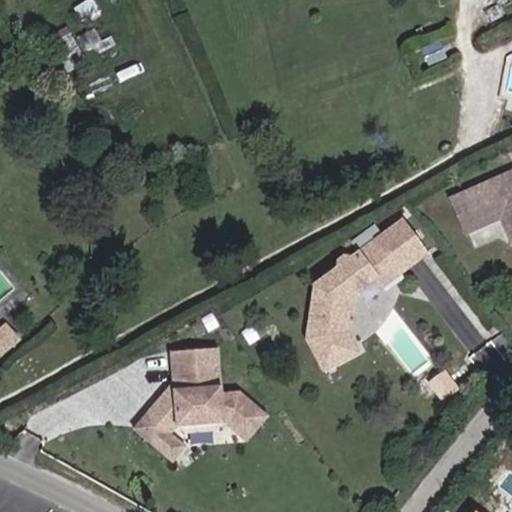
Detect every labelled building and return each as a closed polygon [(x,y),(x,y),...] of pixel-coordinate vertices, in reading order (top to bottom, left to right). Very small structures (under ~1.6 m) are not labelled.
[(511,169),(449,198),(467,240),(501,225),(510,244),(511,243),(511,169)] [(428,260),(404,229),(356,266),(349,265),(342,270),(341,277),(320,293),(313,346),(329,375),(359,358),(349,339),(350,324),(345,318),(346,308),(377,285),(397,270),(403,278),(428,260)] [(383,293),(403,278),(397,270),(377,285),(383,293)] [(12,323),(0,333),(0,351),(4,357),(26,339),(12,323)] [(224,349),(185,351),(186,381),(180,381),(178,384),(179,396),(167,396),(165,395),(137,426),(160,447),(173,432),(180,425),(228,423),(233,428),(240,421),(256,436),(272,419),(244,393),(226,394),(224,349)] [(185,351),(177,351),(178,384),(180,381),(186,381),(185,351)] [(249,443),(256,436),(240,421),(233,428),(249,443)] [(188,446),(173,432),(160,447),(175,461),(188,446)]
